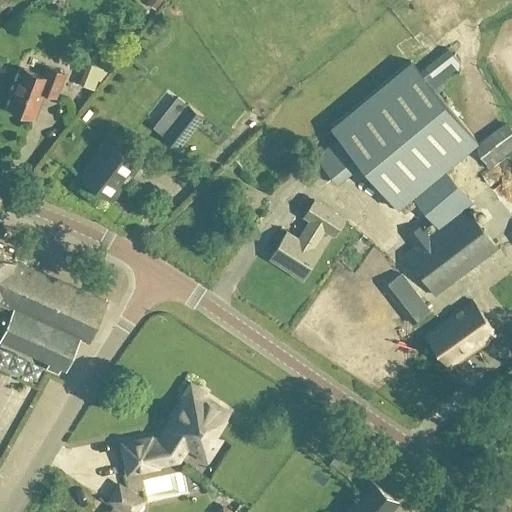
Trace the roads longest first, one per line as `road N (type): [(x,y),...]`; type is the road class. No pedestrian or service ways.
road 1 (tertiary): [(500,511),(155,272)]
road 2 (unclassified): [(13,511),(155,272)]
road 3 (tertiary): [(155,272),(0,199)]
